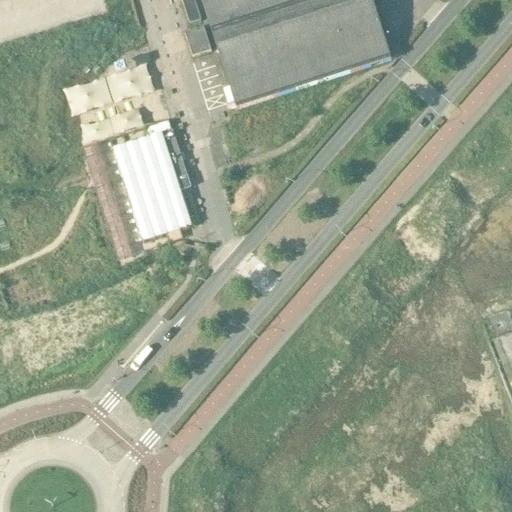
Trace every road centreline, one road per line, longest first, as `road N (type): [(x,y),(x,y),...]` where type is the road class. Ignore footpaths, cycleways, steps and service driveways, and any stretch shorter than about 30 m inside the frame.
road 1 (unclassified): [(109,483),(511,23)]
road 2 (unclassified): [(460,0),(70,449)]
